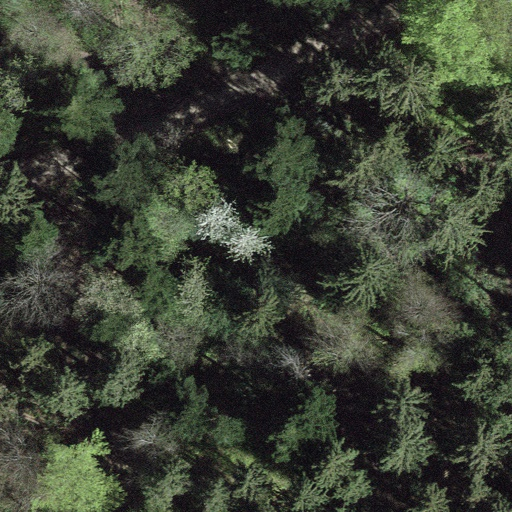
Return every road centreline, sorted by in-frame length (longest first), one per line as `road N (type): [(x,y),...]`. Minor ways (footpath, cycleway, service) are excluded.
road 1 (track): [(0,181),(108,151),(221,106),(413,0)]
road 2 (track): [(221,106),(0,63)]
